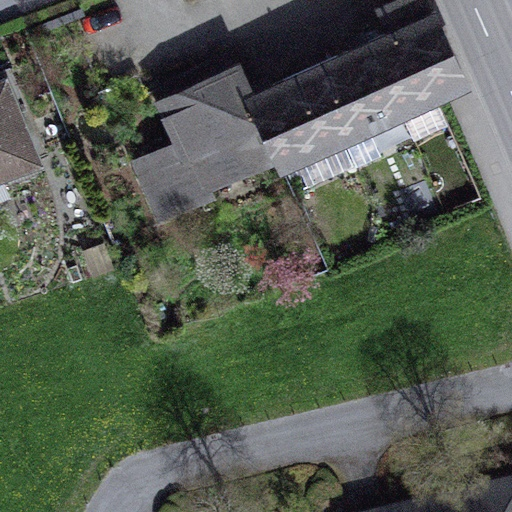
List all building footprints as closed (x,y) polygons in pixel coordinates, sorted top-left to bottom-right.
[(431,14),(425,0),(395,0),(379,7),(390,33),(422,104),(459,87),(467,84),(435,12),(431,14)] [(390,33),(311,68),(343,139),(422,104),(390,33)] [(218,84),(238,75),(235,68),(230,56),(210,65),(218,84)] [(205,185),(277,153),(251,95),(238,67),(235,68),(238,75),(218,84),(210,65),(163,86),(169,98),(163,101),(181,141),(138,160),(163,216),(209,195),(205,185)] [(16,114),(28,109),(10,66),(0,70),(0,95),(7,92),(16,114)] [(251,95),(277,153),(283,165),(343,139),(311,68),(251,95)] [(0,176),(36,162),(16,114),(7,92),(0,95),(0,176)] [(511,511),(511,476),(365,511),(511,511)]
